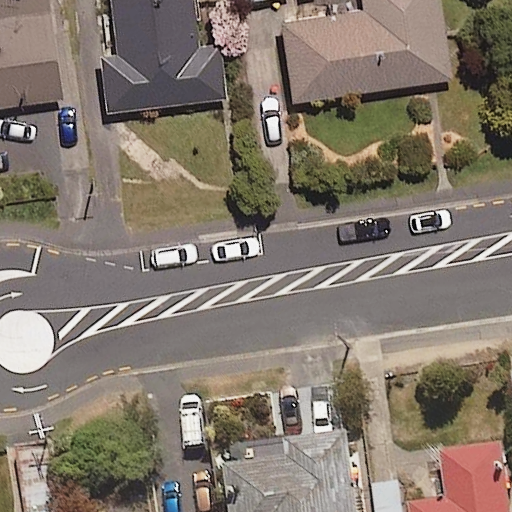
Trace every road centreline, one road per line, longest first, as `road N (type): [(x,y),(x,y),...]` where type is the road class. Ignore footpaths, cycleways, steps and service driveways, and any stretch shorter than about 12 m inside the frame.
road 1 (residential): [(126,318),(511,247)]
road 2 (residential): [(126,318),(54,373),(0,384)]
